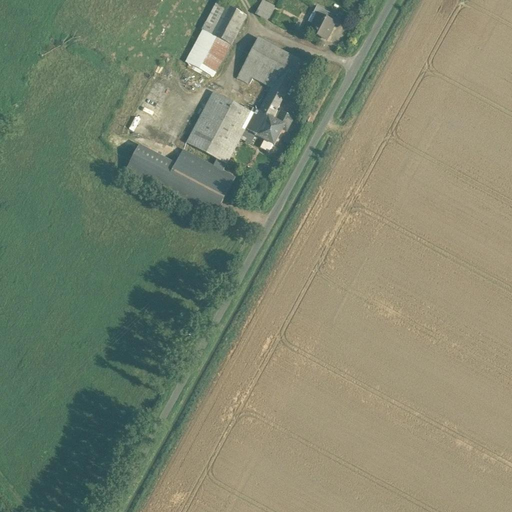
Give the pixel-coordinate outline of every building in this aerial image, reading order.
[(247,16),(218,2),(203,31),(228,44),(231,46),(247,16)] [(274,8),(262,2),(257,13),(268,19),(274,8)] [(341,19),(317,7),(313,13),(318,15),(334,23),(334,24),(338,26),(341,19)] [(334,23),(318,15),(313,13),(308,22),(313,25),(309,32),(325,40),(334,24),(334,23)] [(228,44),(203,31),(186,63),(211,76),(228,44)] [(302,63),(258,40),(242,69),(237,78),(250,85),(253,78),(272,88),(285,95),(302,63)] [(285,95),(272,88),(261,109),(259,112),(268,116),(273,119),(286,95),(285,95)] [(254,114),(214,93),(187,144),(217,160),(226,165),(242,136),(254,114)] [(254,114),(242,136),(247,139),(246,142),(250,144),(254,135),(257,136),(268,116),(259,112),(256,110),(254,114)] [(273,119),(268,116),(257,136),(257,137),(264,140),(260,148),(269,153),(273,145),(274,146),(283,130),(286,132),(293,118),(281,112),(276,121),(273,119)] [(310,117),(300,112),(298,117),(307,122),(310,117)] [(214,167),(183,151),(176,165),(140,146),(126,173),(213,219),(235,178),(223,172),(214,167)] [(226,165),(217,160),(214,167),(223,172),(226,165)]
